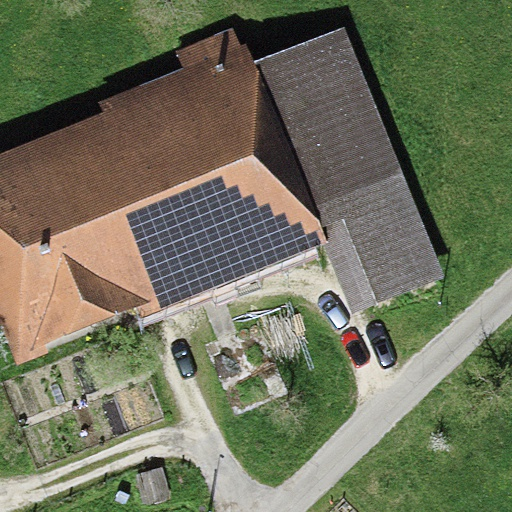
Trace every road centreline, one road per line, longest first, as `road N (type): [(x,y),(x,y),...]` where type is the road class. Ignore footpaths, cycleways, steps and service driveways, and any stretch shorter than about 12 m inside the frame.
road 1 (track): [(394,396),(317,301),(256,292),(197,310),(168,334),(175,376),(243,511)]
road 2 (track): [(277,511),(511,291)]
road 3 (track): [(0,507),(202,433)]
